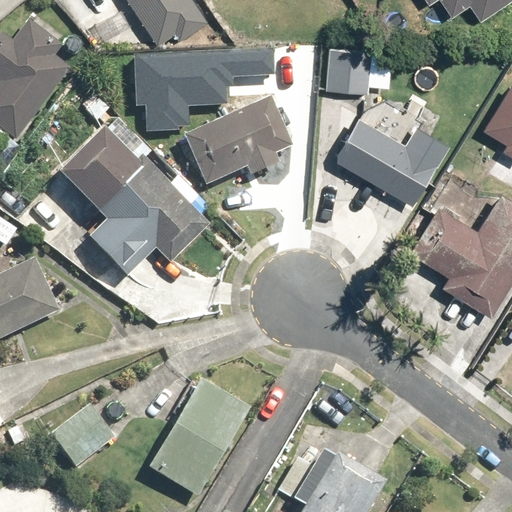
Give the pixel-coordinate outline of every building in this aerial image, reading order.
[(121,0),(154,43),(170,32),(175,40),(204,19),(190,0),(121,0)] [(476,21),(505,0),(419,0),(422,4),(428,0),(436,0),(448,17),(465,5),(476,21)] [(15,18),(1,37),(0,36),(0,133),(12,142),(65,69),(49,57),(56,47),(15,18)] [(366,49),(323,46),(321,93),(364,96),(366,49)] [(136,57),(138,103),(148,103),(148,128),(187,126),(187,107),(229,106),(228,86),(235,85),(234,76),(275,74),(274,52),(136,57)] [(511,86),(504,82),(477,130),(501,143),(497,150),(511,158),(511,86)] [(200,189),(241,170),(244,177),(273,163),(270,156),(287,148),(262,96),(175,136),(200,189)] [(407,207),(443,143),(408,123),(397,142),(348,115),(323,159),(407,207)] [(133,155),(126,162),(93,129),(47,176),(87,215),(100,202),(165,266),(205,225),(133,155)] [(511,206),(491,194),(470,229),(431,205),(402,252),(442,276),(435,288),(484,317),(511,272),(511,206)] [(0,220),(0,243),(11,227),(0,220)] [(0,338),(55,311),(29,258),(0,272),(0,338)] [(241,407),(190,379),(139,469),(191,498),(241,407)] [(111,437),(85,403),(45,434),(70,468),(111,437)] [(357,511),(374,482),(324,455),(292,511),(357,511)]
